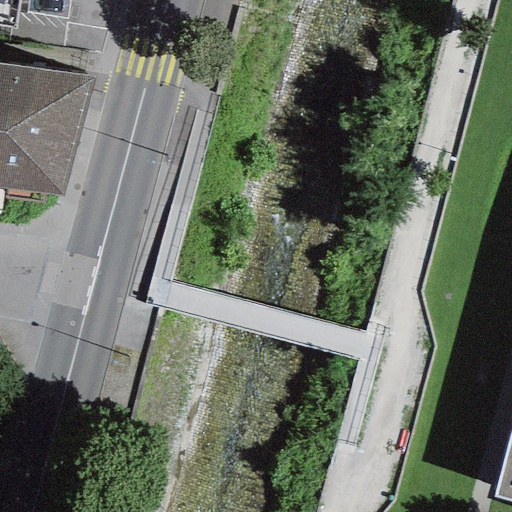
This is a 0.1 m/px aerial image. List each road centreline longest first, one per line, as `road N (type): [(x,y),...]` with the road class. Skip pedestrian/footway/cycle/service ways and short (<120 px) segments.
road 1 (secondary): [(166,0),(91,279)]
road 2 (secondary): [(30,511),(91,279)]
